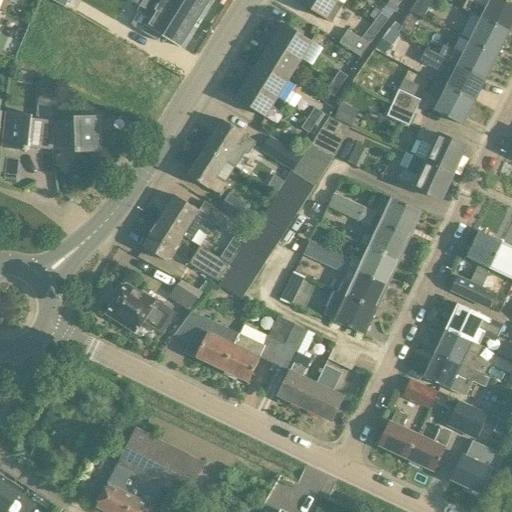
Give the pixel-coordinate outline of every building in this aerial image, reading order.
[(86,80),(119,0),(78,0),(51,66),(86,80)] [(126,0),(141,8),(148,11),(153,0),(126,0)] [(139,11),(131,25),(158,42),(161,36),(180,47),(209,0),(208,0),(160,0),(151,16),(150,18),(139,11)] [(336,3),(330,0),(297,0),(296,4),(324,22),(326,19),(331,23),(341,6),(336,3)] [(417,0),(410,11),(423,18),(432,0),(417,0)] [(481,19),(508,33),(511,24),(511,5),(500,0),(490,0),(487,7),(472,0),(466,0),(462,9),(481,19)] [(372,24),(379,30),(388,17),(381,12),(372,24)] [(409,35),(415,20),(407,16),(399,31),(409,35)] [(481,19),(469,43),(496,56),(508,33),(481,19)] [(379,30),(372,24),(361,38),(370,44),(379,30)] [(281,26),(270,45),(298,63),(310,44),(281,26)] [(370,44),(361,38),(347,30),(339,43),(360,57),(370,44)] [(392,40),(386,37),(385,36),(377,50),(384,54),(392,40)] [(443,45),(438,56),(485,79),(496,56),(469,43),(463,55),(443,45)] [(270,45),(258,64),(287,82),(298,63),(270,45)] [(452,77),(446,89),(473,102),(485,79),(438,56),(425,49),(419,61),(452,77)] [(258,64),(246,83),(275,100),(287,82),(258,64)] [(339,70),(332,81),(340,86),(347,76),(339,70)] [(340,86),(332,81),(325,91),(333,96),(340,86)] [(275,100),(246,83),(235,102),(263,119),(275,100)] [(473,102),(446,89),(433,83),(428,94),(440,99),(434,113),(461,126),(473,102)] [(397,91),(391,104),(413,114),(419,101),(397,91)] [(332,116),(349,125),(356,111),(339,102),(332,116)] [(413,114),(391,104),(384,117),(407,128),(413,114)] [(308,118),(316,123),(323,113),(314,107),(308,118)] [(51,151),(53,121),(31,120),(31,116),(6,113),(2,149),(27,152),(27,148),(48,151),(51,151)] [(53,121),(51,151),(54,151),(75,150),(75,154),(100,153),(100,146),(109,146),(104,128),(99,128),(99,116),(74,117),(74,121),(53,121)] [(316,123),(308,118),(301,128),(309,133),(316,123)] [(309,145),(333,156),(334,157),(352,129),(328,118),(309,145)] [(204,149),(225,163),(225,161),(235,167),(244,152),(247,154),(255,142),(243,134),(222,121),(204,149)] [(421,141),(414,157),(452,174),(464,147),(437,134),(437,135),(421,127),(416,139),(421,141)] [(279,161),(287,148),(270,138),(262,150),(279,161)] [(345,162),(356,166),(364,148),(353,143),(345,162)] [(333,156),(309,145),(303,154),(326,167),(333,156)] [(225,163),(204,149),(186,177),(207,190),(219,198),(227,186),(215,178),(225,163)] [(326,167),(303,154),(297,164),(319,178),(326,167)] [(452,174),(414,157),(407,171),(402,169),(397,180),(413,187),(412,188),(440,201),(452,174)] [(319,178),(297,164),(291,173),(313,187),(319,178)] [(313,187),(291,173),(283,184),(306,199),(313,187)] [(306,199),(283,184),(276,195),(299,210),(306,199)] [(229,193),(218,210),(235,221),(246,204),(229,193)] [(327,207),(357,220),(363,206),(334,193),(327,207)] [(299,210),(276,195),(269,206),(292,221),(299,210)] [(235,221),(218,210),(204,201),(198,212),(174,197),(158,222),(182,237),(191,242),(199,229),(208,235),(215,225),(240,241),(248,229),(235,221)] [(391,199),(379,224),(409,237),(420,212),(391,199)] [(292,221),(269,206),(261,217),(284,232),(292,221)] [(376,212),(363,206),(357,220),(369,226),(376,212)] [(284,232),(261,217),(254,229),(277,243),(284,232)] [(182,237),(158,222),(142,248),(166,263),(182,237)] [(359,243),(368,248),(398,261),(409,237),(379,224),(373,238),(363,233),(359,243)] [(277,243),(254,229),(247,240),(270,255),(277,243)] [(465,258),(478,264),(468,283),(480,289),(489,269),(501,245),(477,233),(465,258)] [(270,255),(247,240),(240,251),(263,266),(270,255)] [(335,269),(341,256),(309,241),(302,254),(335,269)] [(489,269),(511,280),(511,249),(501,245),(489,269)] [(199,246),(188,264),(218,282),(228,264),(199,246)] [(368,248),(357,272),(386,286),(398,261),(368,248)] [(263,266),(240,251),(232,262),(256,277),(263,266)] [(353,261),(341,256),(335,269),(346,275),(353,261)] [(256,277),(232,262),(225,273),(248,288),(256,277)] [(345,298),(375,311),(386,286),(357,272),(350,287),(341,283),(336,293),(345,297),(345,298)] [(248,288),(225,273),(218,284),(241,300),(248,288)] [(290,273),(280,300),(289,304),(300,277),(290,273)] [(480,289),(468,283),(456,277),(449,291),(473,302),(480,289)] [(176,284),(168,297),(189,311),(197,298),(176,284)] [(140,297),(125,287),(116,301),(113,301),(108,308),(109,311),(107,315),(135,333),(142,321),(161,333),(173,315),(142,294),(140,297)] [(480,289),(473,302),(487,309),(494,295),(480,289)] [(363,336),(375,311),(345,298),(340,309),(328,304),(322,316),(333,321),(333,322),(363,336)] [(457,305),(445,330),(470,341),(470,342),(476,345),(482,333),(495,338),(501,325),(457,305)] [(221,371),(239,334),(190,312),(174,333),(191,341),(186,352),(195,357),(194,358),(221,371)] [(283,345),(293,323),(279,317),(268,338),(283,345)] [(276,397),(304,410),(316,385),(303,379),(311,360),(306,357),(298,353),(308,331),(294,324),(280,352),(295,359),(289,372),(288,372),(276,397)] [(445,330),(434,354),(483,377),(489,363),(475,357),(480,347),(476,345),(470,342),(470,341),(445,330)] [(263,345),(239,334),(221,371),(247,383),(259,359),(258,358),(264,345),(263,345)] [(336,343),(335,345),(328,359),(352,370),(359,354),(336,343)] [(483,377),(434,354),(422,378),(440,387),(447,390),(464,398),(471,384),(478,387),(484,390),(489,380),(483,377)] [(320,377),(316,385),(304,410),(331,423),(343,397),(332,393),(336,385),(342,373),(325,365),(320,377)] [(430,410),(438,392),(410,379),(402,397),(430,410)] [(472,407),(458,401),(450,417),(447,425),(461,431),(472,407)] [(461,431),(460,433),(476,440),(488,415),(472,407),(461,431)] [(378,447),(405,460),(416,435),(402,429),(408,416),(395,410),(378,447)] [(432,443),(416,435),(405,460),(432,473),(444,449),(444,448),(451,432),(440,426),(432,443)] [(148,511),(161,488),(184,500),(202,465),(135,430),(95,507),(105,511),(148,511)] [(461,455),(449,480),(480,495),(492,469),(496,471),(504,455),(473,440),(465,457),(461,455)] [(0,477),(0,511),(6,511),(7,511),(8,511),(16,511),(20,507),(19,503),(14,500),(20,491),(0,477)]
